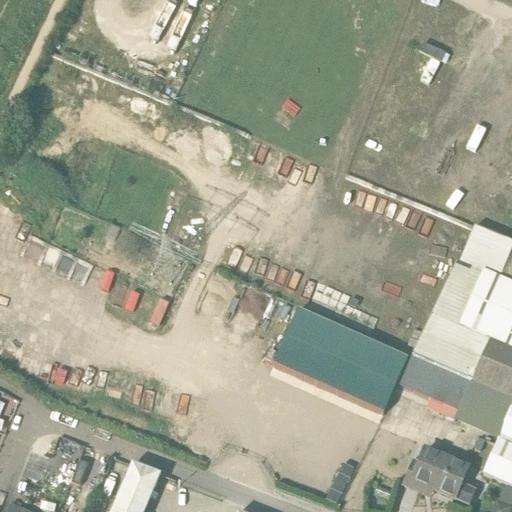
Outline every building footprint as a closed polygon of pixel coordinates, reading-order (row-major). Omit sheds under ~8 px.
[(422,55),(443,61),(446,51),(425,45),(422,55)] [(511,351),(511,289),(498,284),(511,249),(511,243),(476,229),(412,358),(471,385),(490,342),(511,351)] [(511,249),(498,284),(511,289),(511,249)] [(403,363),(290,312),(267,368),(379,419),(403,363)] [(511,351),(490,342),(471,385),(511,402),(511,351)] [(412,358),(398,389),(458,414),(471,385),(412,358)] [(511,407),(502,433),(481,482),(511,495),(511,407)] [(454,503),(455,501),(470,507),(476,492),(461,486),(468,469),(423,450),(415,470),(413,468),(404,489),(419,495),(422,488),(454,503)] [(150,503),(150,502),(161,478),(132,467),(112,511),(145,511),(149,502),(150,503)] [(331,501),(342,504),(351,470),(340,467),(331,501)] [(496,502),(493,511),(509,511),(511,505),(496,502)]
